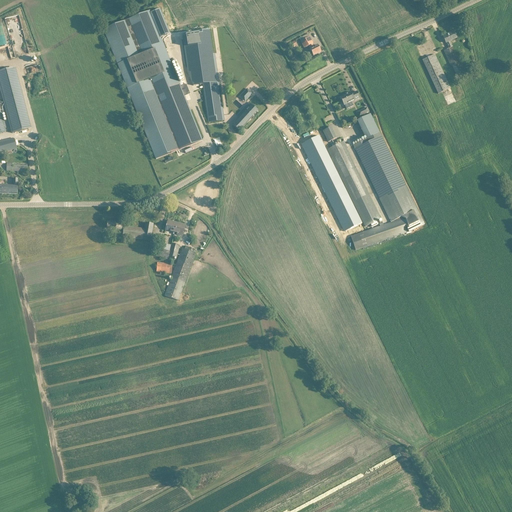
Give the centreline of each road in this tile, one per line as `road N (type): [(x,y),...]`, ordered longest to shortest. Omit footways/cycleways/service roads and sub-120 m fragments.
road 1 (unclassified): [(0,205),(127,203),(158,195),(218,162),(314,77),(476,0)]
road 2 (track): [(158,195),(203,214),(316,372),(355,413),(412,452),(449,511)]
road 3 (track): [(3,205),(71,511)]
road 4 (unknown): [(242,141),(228,122),(218,31),(230,8),(263,0)]
road 5 (unknown): [(35,204),(30,118),(16,63),(0,62)]
road 6 (unknown): [(218,162),(172,41)]
